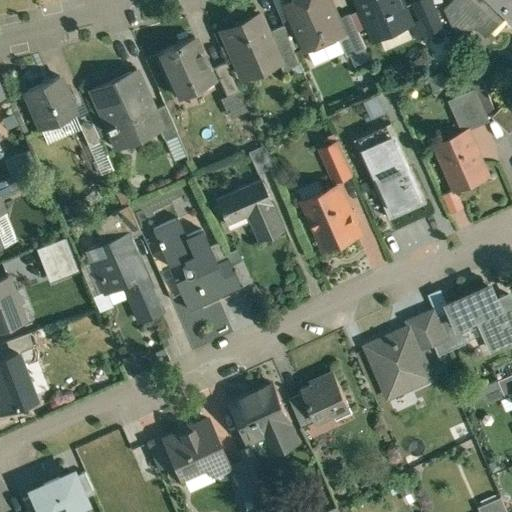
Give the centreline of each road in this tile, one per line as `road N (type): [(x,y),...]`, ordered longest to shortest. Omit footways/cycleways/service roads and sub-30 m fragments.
road 1 (residential): [(0,453),(424,260),(511,228)]
road 2 (residential): [(0,40),(167,3)]
